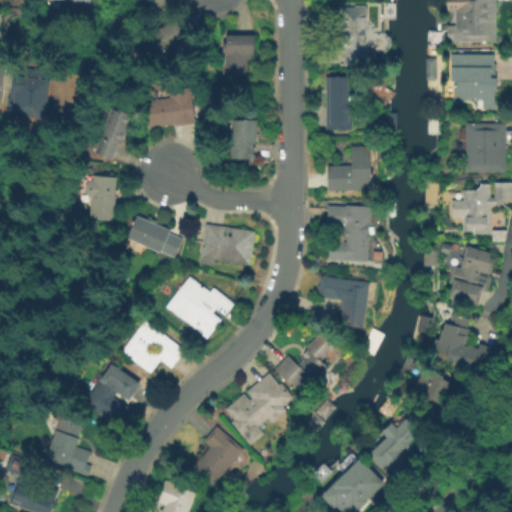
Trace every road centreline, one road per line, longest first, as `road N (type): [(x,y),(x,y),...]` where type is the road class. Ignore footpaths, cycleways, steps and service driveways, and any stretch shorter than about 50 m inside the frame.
road 1 (residential): [(289,0),(293,222),(284,274),(250,339),(163,417),(110,511)]
road 2 (residential): [(292,193),(215,194),(166,171)]
